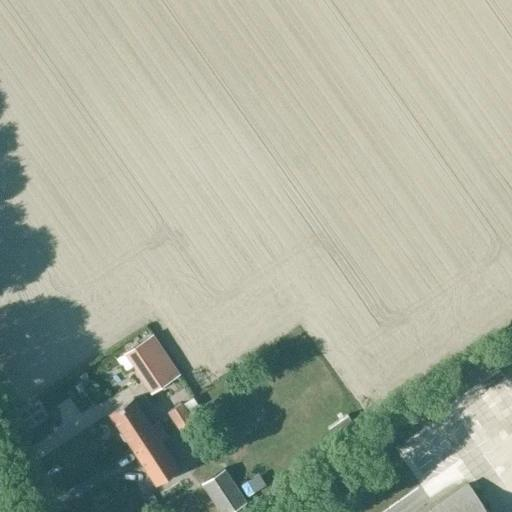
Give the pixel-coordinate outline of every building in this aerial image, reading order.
[(146,336),(123,351),(149,392),(174,377),(146,336)] [(120,424),(135,445),(165,425),(161,418),(151,424),(133,397),(112,411),(120,424)] [(170,410),(175,418),(189,408),(184,400),(170,410)] [(189,408),(175,418),(182,430),(196,420),(189,408)] [(165,425),(135,445),(160,483),(181,468),(171,454),(173,452),(165,440),(172,436),(165,425)] [(511,475),(511,458),(505,451),(496,459),(511,475)] [(228,511),(246,500),(224,468),(201,484),(219,511),(228,511)] [(492,511),(470,480),(424,511),(492,511)]
